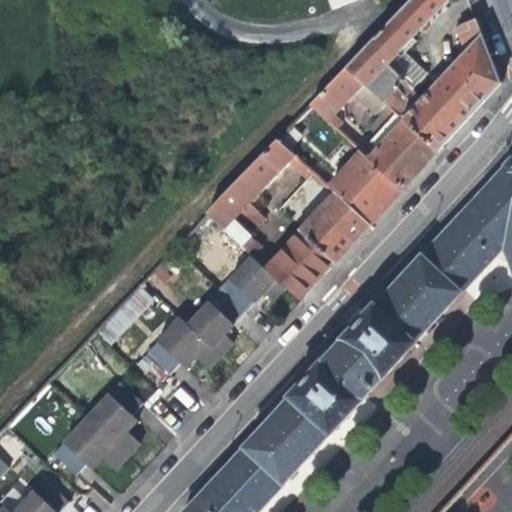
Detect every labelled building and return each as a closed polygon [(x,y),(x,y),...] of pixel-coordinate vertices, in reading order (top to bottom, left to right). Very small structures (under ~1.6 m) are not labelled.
[(448,0),(406,0),(343,67),(436,153),(453,134),(500,84),(475,19),(455,29),(464,50),(409,113),(399,103),(422,77),(397,53),(448,0)] [(376,152),(368,160),(401,191),(417,173),(436,153),(343,67),(308,105),(326,121),(351,96),(381,125),(366,143),(376,152)] [(297,132),(288,126),(275,140),(284,147),(297,132)] [(293,156),(284,147),(275,140),(205,214),(252,258),(261,248),(231,219),(293,156)] [(329,188),(334,193),(370,225),(383,209),(401,191),(368,160),(361,154),(329,188)] [(511,266),(511,163),(511,164),(439,241),(356,330),(300,390),(185,511),(261,511),(506,250),(511,266)] [(297,225),(295,228),(333,264),(370,225),(334,193),(301,229),(297,225)] [(292,238),(264,268),(292,294),(299,300),(333,264),(295,228),(288,235),(292,238)] [(292,294),(264,268),(261,266),(206,323),(238,351),(246,343),(237,334),(250,321),(265,305),(275,295),(284,303),(292,294)] [(139,286),(98,333),(112,345),(153,298),(139,286)] [(238,351),(206,323),(199,330),(194,336),(185,327),(161,352),(183,373),(193,362),(199,367),(202,364),(207,358),(220,370),(238,351)] [(121,384),(110,396),(132,416),(143,404),(121,384)] [(108,394),(59,447),(81,467),(89,475),(97,466),(103,460),(116,472),(141,446),(128,434),(132,430),(139,422),(132,416),(110,396),(108,394)] [(59,447),(48,460),(69,479),(81,467),(59,447)] [(0,477),(9,467),(0,458),(0,477)] [(37,493),(57,511),(66,511),(74,504),(49,480),(37,493)] [(57,511),(37,493),(20,511),(11,502),(1,511),(57,511)]
